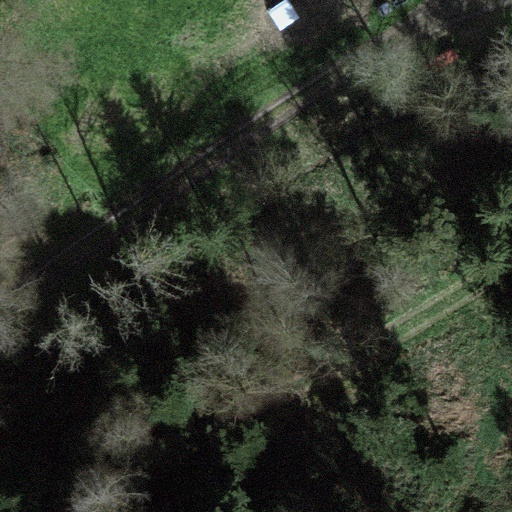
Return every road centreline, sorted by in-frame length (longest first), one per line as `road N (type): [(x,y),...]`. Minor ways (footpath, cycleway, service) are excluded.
road 1 (track): [(498,0),(118,208),(0,261)]
road 2 (track): [(511,263),(439,318),(246,419),(108,511)]
